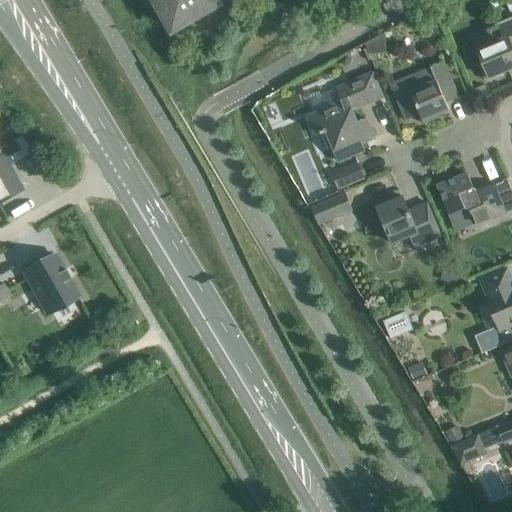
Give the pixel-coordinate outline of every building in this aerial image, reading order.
[(156,0),(174,30),(219,4),(216,0),(156,0)] [(511,0),(503,0),(510,14),(511,12),(511,0)] [(477,50),(483,63),(479,65),(486,81),(511,69),(511,18),(504,22),(503,21),(499,23),(500,24),(486,30),(492,43),(477,50)] [(420,114),(423,122),(440,115),(439,112),(449,109),(446,103),(459,98),(444,62),(391,84),(406,120),(420,114)] [(318,112),(307,116),(315,135),(321,133),(321,134),(327,132),(339,162),(364,151),(361,144),(375,139),(370,127),(367,119),(358,123),(353,110),(383,98),(373,73),(348,83),(336,88),(342,102),(318,112)] [(19,152),(31,145),(23,135),(13,141),(19,152)] [(2,158),(0,159),(0,201),(20,190),(2,158)] [(364,177),(359,164),(333,175),(338,188),(364,177)] [(470,211),(477,225),(506,213),(493,184),(479,190),(474,189),(468,173),(438,186),(450,215),(466,209),(470,211)] [(320,224),(352,210),(345,194),(313,208),(320,224)] [(388,206),(378,210),(393,244),(410,236),(415,247),(442,236),(427,202),(408,210),(402,196),(386,203),(388,206)] [(54,255),(24,272),(47,314),(78,297),(54,255)] [(511,280),(507,269),(481,280),(489,299),(488,299),(499,327),(477,336),(483,352),(482,352),(482,353),(511,340),(511,280)] [(3,284),(0,285),(0,301),(10,296),(3,284)] [(408,315),(386,324),(394,343),(416,333),(408,315)] [(511,347),(502,352),(511,375),(511,347)] [(511,420),(498,427),(505,442),(511,439),(511,420)] [(457,425),(446,431),(452,444),(464,438),(457,425)] [(461,464),(486,453),(478,434),(450,446),(461,464)]
